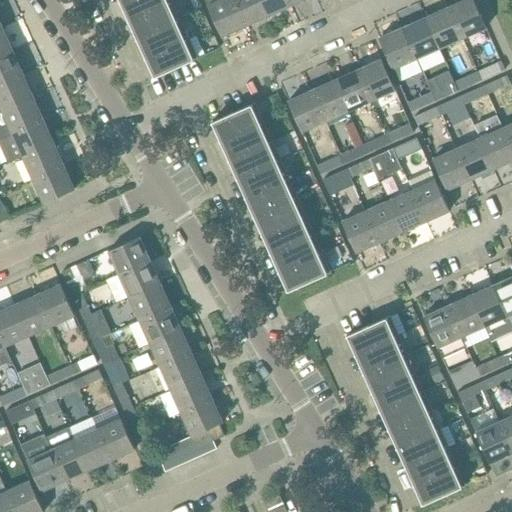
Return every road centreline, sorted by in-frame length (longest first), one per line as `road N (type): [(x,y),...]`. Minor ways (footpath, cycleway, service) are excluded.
road 1 (residential): [(123,127),(394,0)]
road 2 (residential): [(256,346),(398,271),(511,223)]
road 3 (residential): [(315,432),(147,511)]
road 4 (residential): [(256,346),(164,188)]
road 5 (residential): [(0,262),(164,188)]
road 6 (residential): [(123,127),(45,0)]
